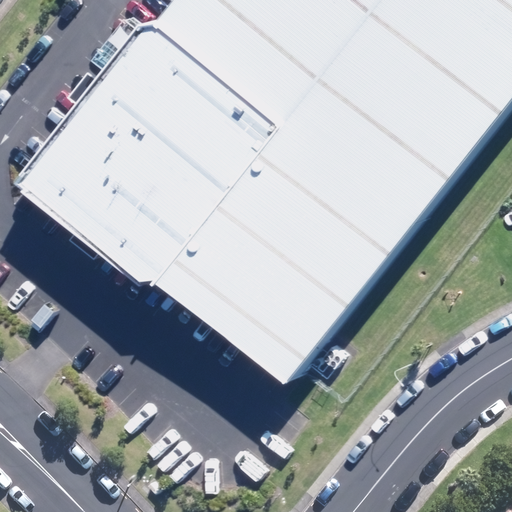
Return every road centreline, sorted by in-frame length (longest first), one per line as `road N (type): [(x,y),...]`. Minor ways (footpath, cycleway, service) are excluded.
road 1 (residential): [(352,511),(457,394),(511,359)]
road 2 (residential): [(0,424),(84,511)]
